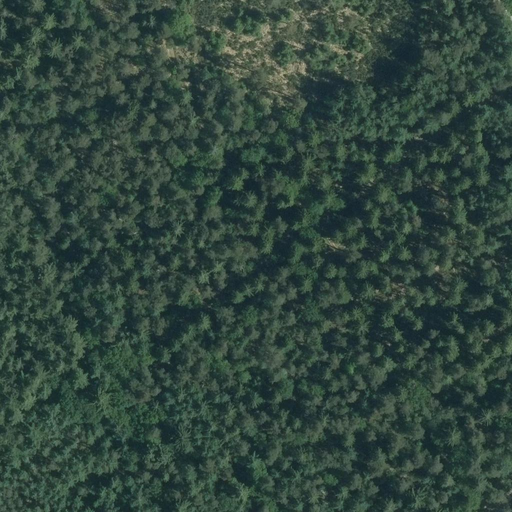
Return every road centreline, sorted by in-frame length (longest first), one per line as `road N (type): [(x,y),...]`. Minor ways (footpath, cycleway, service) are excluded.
road 1 (track): [(309,216),(95,365),(109,442)]
road 2 (track): [(109,442),(88,397),(0,323)]
